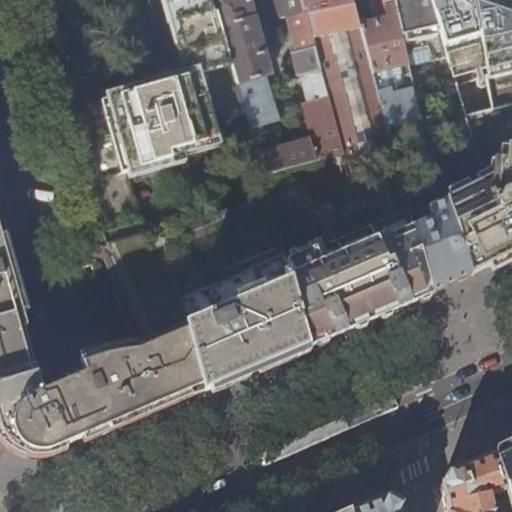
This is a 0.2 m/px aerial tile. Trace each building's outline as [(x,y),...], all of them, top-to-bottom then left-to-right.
[(43,0),(102,232),(141,221),(126,166),(171,154),(170,148),(218,135),(214,121),(243,113),(210,0),(43,0)] [(269,74),(248,0),(210,0),(243,113),(245,122),(275,113),(265,75),(269,74)] [(341,154),(299,0),(274,0),(279,19),(285,17),(294,54),(291,55),(297,76),(300,75),(307,101),(302,102),(313,140),(310,141),(309,138),(254,152),(260,175),(341,154)] [(355,20),(349,0),(299,0),(341,154),(343,162),(391,149),(385,128),(355,20)] [(368,0),(374,24),(371,25),(368,16),(355,20),(385,128),(420,121),(399,37),(390,0),(368,0)] [(390,0),(399,37),(436,29),(429,6),(427,0),(390,0)] [(511,0),(467,0),(472,8),(487,88),(491,110),(511,104),(511,0)] [(491,110),(487,88),(456,96),(463,118),(491,110)] [(511,146),(504,146),(504,161),(495,160),(494,175),(445,200),(469,276),(482,269),(511,254),(511,146)] [(469,276),(445,200),(427,210),(431,220),(413,229),(432,296),(453,285),(469,276)] [(413,229),(408,209),(285,261),(290,280),(301,318),(299,319),(309,348),(350,331),(413,304),(422,300),(432,296),(413,229)] [(72,449),(203,394),(184,327),(176,297),(157,229),(106,244),(145,332),(154,329),(156,333),(150,335),(151,337),(148,339),(151,345),(151,346),(150,346),(127,347),(112,349),(80,359),(86,374),(44,393),(36,368),(35,368),(0,377),(0,439),(5,445),(9,449),(14,452),(20,455),(29,458),(40,459),(47,459),(54,457),(72,449)] [(0,265),(9,263),(0,232),(0,265)] [(184,327),(290,280),(285,261),(281,250),(176,297),(184,327)] [(0,273),(11,271),(9,263),(0,265),(0,273)] [(28,329),(11,271),(0,273),(0,377),(35,368),(24,330),(28,329)] [(309,348),(299,319),(301,318),(290,280),(184,327),(203,394),(203,395),(216,390),(254,373),(309,348)] [(150,335),(156,333),(154,329),(145,332),(148,339),(151,337),(150,335)] [(511,511),(511,446),(511,447),(506,449),(506,451),(500,453),(494,455),(505,494),(509,511),(511,511)] [(491,511),(488,498),(505,494),(494,455),(493,454),(470,463),(447,473),(439,488),(445,511),(491,511)] [(351,510),(351,511),(404,511),(403,504),(387,496),(351,510)]
